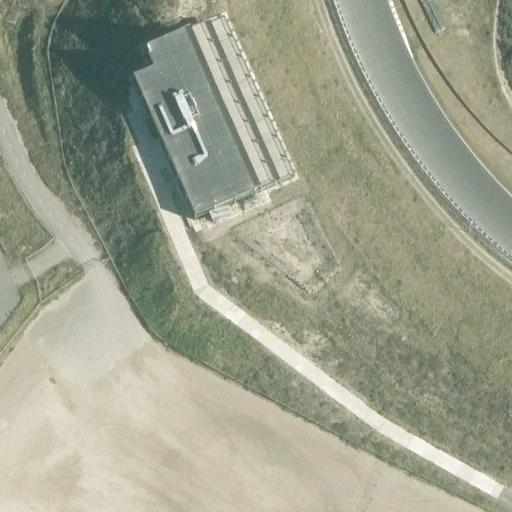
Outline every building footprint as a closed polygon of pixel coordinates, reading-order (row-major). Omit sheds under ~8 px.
[(152,83),(185,69),(179,54),(145,68),(152,83)] [(254,281),(323,255),(266,103),(232,116),(229,108),(243,103),(228,64),(137,98),(157,149),(192,136),(196,147),(168,157),(177,180),(184,177),(202,224),(229,213),(254,281)] [(12,314),(0,329),(0,335),(26,355),(40,335),(12,314)] [(3,349),(0,353),(0,391),(20,360),(3,349)] [(96,511),(166,502),(150,391),(45,405),(60,511),(96,511)]
